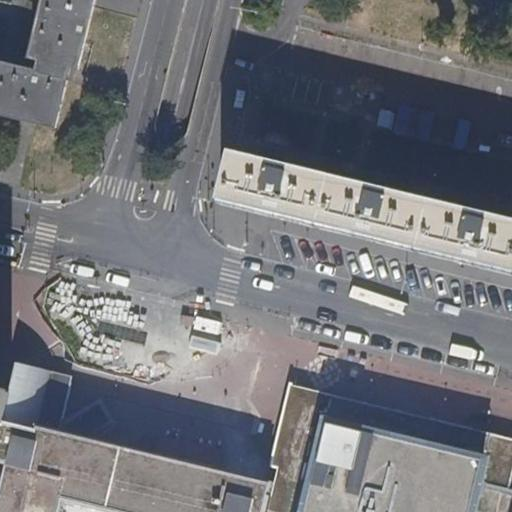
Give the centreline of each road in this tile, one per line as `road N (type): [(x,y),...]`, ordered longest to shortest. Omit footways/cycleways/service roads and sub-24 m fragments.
road 1 (residential): [(171,266),(511,350)]
road 2 (residential): [(171,266),(228,0)]
road 3 (residential): [(171,0),(109,251)]
